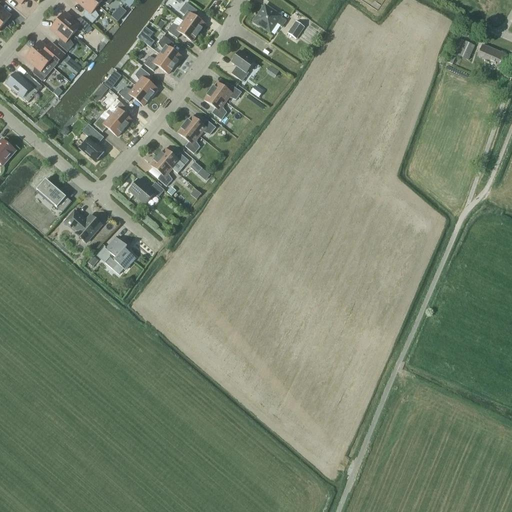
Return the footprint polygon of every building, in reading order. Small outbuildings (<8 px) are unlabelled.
[(0,0),(0,23),(3,26),(10,17),(0,8),(0,3),(2,1),(0,0)] [(94,11),(98,6),(90,0),(75,0),(75,1),(87,11),(83,16),(92,24),(98,17),(94,11)] [(129,8),(134,2),(131,0),(126,0),(124,3),(129,8)] [(183,22),(199,34),(202,30),(201,29),(205,25),(193,16),(197,12),(186,3),(179,12),(184,16),(181,21),(183,22)] [(286,22),(264,7),(257,18),(256,17),(252,23),(258,26),(259,25),(269,32),(275,24),(282,28),(286,22)] [(117,23),(123,15),(117,10),(111,17),(117,23)] [(57,22),(73,35),(77,31),(83,34),(89,27),(80,19),(76,24),(64,13),(57,22)] [(161,30),(165,24),(160,20),(156,26),(161,30)] [(69,40),(73,35),(57,22),(50,30),(62,40),(58,45),(67,53),(73,46),(69,40)] [(195,39),(199,34),(183,22),(179,27),(173,25),(167,32),(177,39),(180,34),(191,43),(195,38),(195,39)] [(296,40),(304,28),(295,22),(287,34),(296,40)] [(158,55),(175,67),(182,57),(170,49),(173,44),(163,37),(158,44),(162,50),(158,55)] [(149,39),(145,44),(150,48),(154,42),(149,39)] [(470,61),(476,46),(458,39),(452,54),(470,61)] [(39,42),(32,51),(53,69),(54,70),(65,56),(51,43),(46,48),(39,42)] [(488,48),(482,46),(477,57),(483,60),(495,66),(494,68),(502,71),(508,56),(488,48)] [(32,51),(25,59),(37,69),(33,74),(42,82),(53,69),(32,51)] [(242,83),(248,74),(246,73),(254,63),(239,52),(231,63),(237,67),(231,75),(242,83)] [(139,61),(143,56),(138,53),(134,58),(139,61)] [(168,76),(175,67),(158,55),(155,60),(149,57),(143,65),(153,72),(156,67),(168,76)] [(267,71),(275,77),(278,73),(270,67),(267,71)] [(134,86),(150,99),(158,90),(146,81),(150,76),(140,69),(134,76),(138,81),(134,86)] [(121,91),(129,82),(122,75),(119,78),(114,73),(104,84),(111,90),(115,85),(121,91)] [(27,84),(15,74),(13,76),(12,75),(9,78),(6,81),(8,83),(6,85),(22,99),(31,88),(37,93),(41,87),(31,79),(27,84)] [(210,92),(225,103),(229,99),(236,101),(241,94),(231,86),(228,91),(217,83),(213,88),(213,87),(210,92)] [(143,108),(150,99),(134,86),(131,91),(125,88),(119,95),(128,103),(132,99),(143,108)] [(258,99),(263,92),(254,86),(250,92),(258,99)] [(57,98),(62,93),(58,89),(53,94),(57,98)] [(222,108),(225,103),(210,92),(206,96),(207,97),(203,101),(215,109),(211,114),(221,121),(226,114),(222,108)] [(110,117),(124,130),(128,126),(128,125),(131,121),(121,112),(125,107),(116,99),(109,106),(113,113),(110,117)] [(121,134),(124,130),(110,117),(106,121),(99,118),(93,125),(102,133),(106,129),(117,138),(120,133),(121,134)] [(184,125),(199,137),(203,133),(209,136),(215,129),(206,121),(202,126),(191,117),(188,121),(187,121),(184,125)] [(95,163),(105,152),(94,142),(99,135),(88,125),(82,133),(88,138),(79,149),(95,163)] [(195,142),(199,137),(184,125),(180,129),(181,130),(177,134),(188,143),(184,148),(194,155),(200,148),(195,142)] [(15,152),(2,140),(0,142),(0,164),(2,167),(15,152)] [(157,157),(172,170),(175,166),(182,169),(188,162),(179,154),(175,159),(165,149),(161,154),(160,153),(157,157)] [(202,166),(207,160),(202,156),(197,162),(202,166)] [(168,175),(172,170),(157,157),(153,162),(154,162),(150,166),(161,175),(157,180),(166,188),(172,181),(168,175)] [(197,175),(202,170),(194,163),(189,168),(197,175)] [(71,203),(47,182),(49,180),(48,180),(36,194),(37,194),(38,193),(61,213),(58,216),(59,217),(71,203)] [(150,190),(138,180),(128,192),(144,206),(154,195),(158,198),(164,191),(155,184),(150,190)] [(171,197),(176,191),(171,187),(166,193),(171,197)] [(85,221),(74,212),(64,223),(75,233),(75,234),(86,244),(101,226),(90,216),(85,221)] [(110,258),(105,264),(112,270),(118,276),(123,270),(125,271),(135,259),(125,250),(126,248),(116,239),(106,251),(111,255),(109,257),(110,258)] [(92,268),(98,261),(93,257),(87,264),(92,268)]
